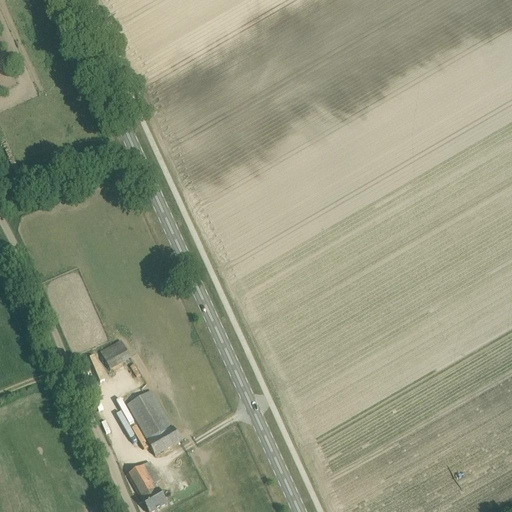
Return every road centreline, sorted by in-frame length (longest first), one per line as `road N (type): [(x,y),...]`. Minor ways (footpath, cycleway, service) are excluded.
road 1 (primary): [(298,511),(65,0)]
road 2 (track): [(0,224),(126,511)]
